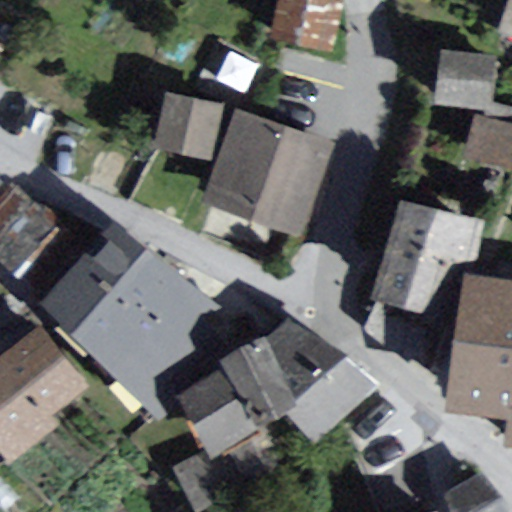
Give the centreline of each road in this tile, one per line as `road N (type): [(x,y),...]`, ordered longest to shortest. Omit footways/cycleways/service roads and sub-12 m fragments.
road 1 (residential): [(324,315),(0,153)]
road 2 (residential): [(353,0),(375,108),(358,208),(324,315)]
road 3 (residential): [(511,469),(384,347),(324,315)]
